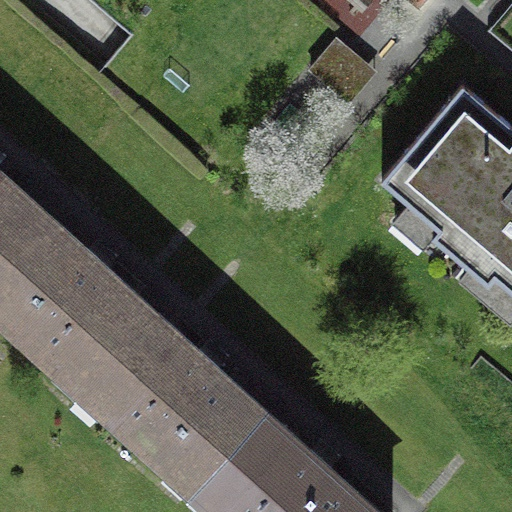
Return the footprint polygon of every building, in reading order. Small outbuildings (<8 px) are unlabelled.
[(511,163),(456,120),(400,193),(511,278),(511,163)] [(0,255),(41,210),(0,173),(0,255)] [(152,311),(41,210),(0,255),(0,307),(85,384),(152,311)] [(264,411),(152,311),(85,384),(197,485),(264,411)] [(375,511),(264,411),(197,485),(226,511),(375,511)]
